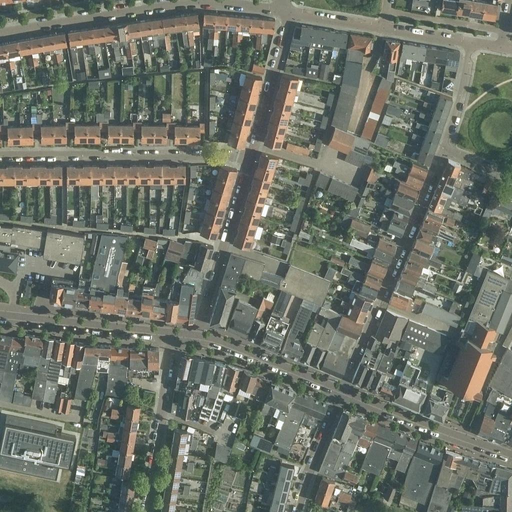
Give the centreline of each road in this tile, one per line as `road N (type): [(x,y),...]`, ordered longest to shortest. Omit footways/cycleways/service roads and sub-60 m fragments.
road 1 (residential): [(0,30),(200,1),(280,6)]
road 2 (residential): [(443,147),(339,389)]
road 3 (residential): [(0,153),(248,159)]
road 4 (residential): [(339,389),(511,457)]
road 5 (residential): [(197,334),(248,159)]
road 6 (residential): [(145,511),(170,331)]
road 7 (residential): [(0,315),(170,331)]
road 8 (residential): [(197,334),(339,389)]
road 9 (residential): [(248,159),(290,13)]
road 10 (residential): [(339,389),(295,511)]
road 11 (residential): [(504,30),(385,10)]
